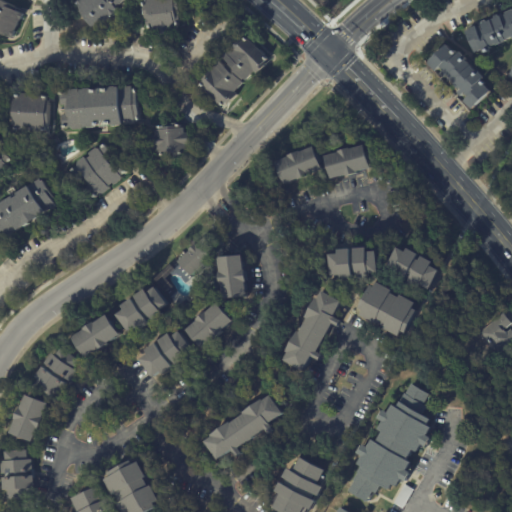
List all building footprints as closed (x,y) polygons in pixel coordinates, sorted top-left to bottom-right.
[(0,0),(19,8),(18,10),(25,14),(21,20),(20,20),(15,31),(16,31),(13,38),(6,34),(5,36),(0,33),(0,0)] [(123,0),(116,6),(114,3),(112,5),(118,13),(94,31),(79,11),(81,10),(76,4),(81,0),(123,0)] [(178,0),(178,1),(180,15),(179,15),(180,22),(177,22),(178,25),(168,26),(169,32),(160,33),(159,27),(148,29),(148,25),(147,25),(146,19),(145,19),(143,6),(142,6),(142,2),(147,1),(147,0),(178,0)] [(511,37),(507,40),(507,42),(498,46),(497,44),(490,47),(491,50),(489,51),(490,52),(487,54),(486,53),(484,53),(483,50),(476,53),(467,32),(470,31),(470,30),(477,27),(477,28),(484,24),(483,22),(487,21),(487,23),(496,19),(495,17),(499,16),(500,17),(501,16),(502,17),(507,15),(507,13),(511,11),(511,37)] [(268,60),(266,62),(268,65),(258,74),(256,72),(236,92),(239,95),(229,105),(227,103),(223,107),(201,85),(205,81),(203,79),(212,70),(213,71),(217,67),(216,66),(220,61),(226,68),(230,64),(223,58),(228,53),(229,54),(232,50),(240,41),(242,43),(247,37),(267,56),(266,57),(268,60)] [(472,110),(465,102),(469,98),(466,93),(462,97),(459,93),(462,90),(461,88),(460,89),(459,87),(457,89),(455,86),(456,85),(448,76),(449,76),(449,75),(445,79),(441,75),(445,71),(441,67),(436,72),(428,63),(447,45),(453,52),(455,51),(457,54),(456,54),(458,56),(461,53),(468,59),(466,60),(477,72),(479,70),(486,78),(482,81),(483,83),(484,82),(486,85),(485,85),(491,92),(472,110)] [(132,88),(132,89),(137,89),(137,95),(139,95),(140,103),(137,103),(137,108),(140,108),(141,115),(138,116),(138,121),(135,121),(135,125),(104,126),(103,126),(97,126),(94,126),(92,128),(79,128),(79,130),(73,130),(69,128),(62,128),(61,115),(65,115),(65,106),(61,106),(60,95),(59,95),(59,93),(67,93),(69,90),(78,90),(82,90),(83,89),(89,89),(91,90),(94,90),(106,89),(108,87),(131,87),(132,88)] [(49,101),(48,128),(45,127),(45,132),(41,132),(39,133),(33,133),(32,131),(28,131),(26,133),(20,132),(17,131),(13,130),(13,128),(11,128),(13,99),(14,99),(14,95),(19,95),(19,93),(43,94),(43,97),(46,97),(46,101),(49,101)] [(182,128),(184,128),(184,133),(188,133),(189,145),(185,145),(186,150),(185,151),(185,154),(181,154),(182,157),(161,159),(161,157),(159,157),(158,153),(157,153),(156,147),(152,148),(151,137),(155,136),(154,131),(157,130),(157,127),(158,126),(158,125),(176,123),(176,125),(179,125),(179,127),(181,126),(181,128),(182,128)] [(121,164),(128,173),(123,177),(124,182),(117,187),(115,184),(111,187),(113,190),(106,195),(101,195),(96,199),(88,189),(93,186),(87,177),(80,182),(73,172),(80,167),(81,163),(87,158),(89,160),(93,157),(91,155),(97,150),(101,150),(107,145),(114,155),(109,159),(115,168),(121,164)] [(365,170),(358,172),(358,173),(347,176),(347,175),(332,179),(326,156),(340,152),(340,151),(351,148),(351,149),(366,145),(372,168),(365,170)] [(307,177),(300,180),(299,179),(285,184),(277,162),(290,157),(289,156),(301,151),(302,152),(316,147),(324,170),(311,174),(311,175),(307,177)] [(0,154),(3,151),(13,159),(9,165),(11,167),(4,175),(0,174),(0,154)] [(58,206),(47,213),(46,211),(8,237),(3,230),(2,231),(0,228),(0,204),(1,204),(12,196),(14,198),(18,195),(17,194),(28,186),(29,187),(41,179),(43,181),(44,180),(56,198),(54,200),(58,206)] [(191,276),(190,277),(177,263),(189,251),(188,250),(194,245),(195,246),(204,238),(217,252),(207,261),(208,261),(203,266),(202,265),(191,276)] [(401,248),(408,252),(410,248),(420,254),(419,258),(422,260),(424,256),(435,262),(433,266),(442,270),(431,290),(423,285),(421,289),(410,283),(412,280),(408,278),(406,281),(395,275),(398,271),(389,266),(399,247),(401,248)] [(331,278),(329,257),(338,255),(338,252),(350,250),(351,256),(355,255),(354,250),(366,249),(367,254),(377,253),(379,274),(369,275),(369,280),(357,281),(356,275),(352,275),(353,281),(341,282),(340,277),(331,278)] [(247,278),(247,282),(248,297),(224,299),(223,285),(221,285),(220,272),(221,272),(220,258),(244,256),(245,270),(246,270),(247,278)] [(156,284),(163,294),(172,288),(166,278),(156,284)] [(361,308),(373,285),(377,287),(380,282),(395,290),(393,293),(402,298),(404,295),(418,303),(416,308),(420,311),(408,333),(404,331),(401,337),(386,328),(387,326),(379,321),(377,324),(362,316),(365,310),(361,308)] [(118,315),(125,310),(123,306),(132,299),(135,302),(138,299),(136,296),(146,289),(148,292),(156,287),(169,305),(161,310),(164,314),(154,321),(151,317),(148,319),(151,324),(140,331),(138,327),(130,333),(118,315)] [(341,323),(339,327),(334,324),(318,353),(323,356),(320,362),(313,358),(304,373),(285,362),(289,355),(287,354),(298,334),(300,335),(308,320),(306,319),(317,299),(319,300),(324,292),(343,303),(335,318),(342,322),(341,323)] [(218,336),(215,340),(214,339),(203,348),(187,330),(198,321),(197,320),(206,311),(207,312),(218,302),(234,321),(223,330),(224,331),(218,336)] [(511,323),(511,324),(505,331),(508,334),(511,330),(511,342),(503,350),(497,342),(493,346),(491,344),(489,342),(489,341),(482,332),(505,314),(511,323)] [(104,347),(99,350),(99,349),(86,358),(73,338),(86,330),(85,329),(94,322),(95,323),(107,315),(121,335),(108,343),(109,344),(104,347)] [(178,365),(177,365),(174,361),(171,363),(174,368),(164,375),(161,372),(154,377),(141,359),(149,354),(146,350),(156,343),(158,346),(161,343),(159,341),(170,333),(172,336),(180,331),(193,349),(185,355),(187,358),(178,365)] [(79,360),(73,368),(77,371),(70,381),(66,378),(63,381),(68,385),(60,396),(54,392),(48,401),(32,389),(38,380),(35,377),(42,367),(45,369),(47,366),(44,364),(52,353),(55,356),(61,347),(79,360)] [(429,406),(424,415),(432,420),(428,426),(432,428),(428,436),(432,439),(427,447),(423,445),(418,453),(414,451),(408,461),(412,463),(408,471),(412,474),(407,482),(403,480),(398,488),(393,486),(390,492),(382,487),(378,493),(375,492),(369,502),(351,492),(357,481),(356,481),(364,467),(360,465),(364,457),(360,454),(365,445),(369,448),(373,440),(378,443),(384,433),(379,430),(384,422),(380,419),(385,410),(389,413),(394,405),(398,408),(406,393),(408,394),(414,384),(432,394),(426,405),(429,406)] [(42,421),(39,431),(38,431),(33,444),(10,435),(15,422),(13,421),(18,410),(20,411),(25,396),(48,405),(43,418),(42,421)] [(266,432),(240,451),(243,456),(237,460),(232,453),(219,463),(206,445),(213,440),(212,439),(230,425),(231,427),(245,417),(244,416),(263,402),(264,404),(271,398),(284,416),(270,426),(275,433),(269,437),(266,432)] [(35,472),(31,472),(31,477),(36,476),(37,488),(31,489),(32,499),(10,501),(9,491),(5,492),(4,480),(8,479),(8,475),(4,476),(3,463),(7,463),(6,452),(29,450),(30,460),(34,460),(35,472)] [(325,477),(321,485),(327,488),(322,497),(318,495),(315,500),(319,502),(314,511),(309,508),(306,511),(283,511),(277,509),(285,495),(279,492),(284,483),(289,486),(291,481),(287,478),(292,469),(297,472),(305,458),(329,471),(325,477)] [(109,477),(132,464),(135,468),(140,465),(148,480),(146,482),(151,490),(153,489),(161,504),(156,507),(158,511),(156,511),(121,511),(119,507),(122,506),(117,497),(114,499),(106,483),(111,480),(109,477)] [(77,511),(72,502),(97,490),(104,504),(110,501),(114,511),(111,511),(77,511)]
